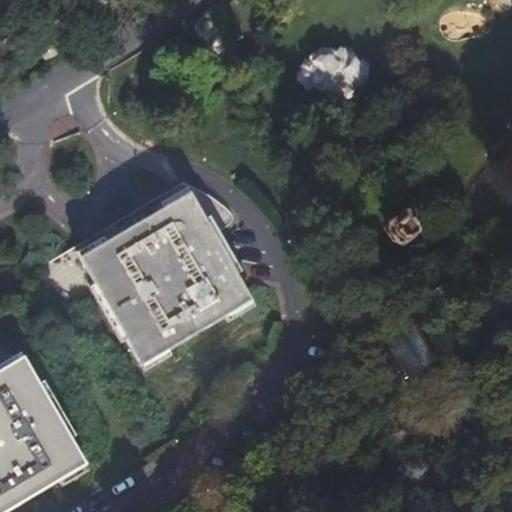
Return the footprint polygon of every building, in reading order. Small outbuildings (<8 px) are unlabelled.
[(206,12),(184,26),(207,63),(229,50),(206,12)] [(60,28),(36,41),(52,68),(76,54),(60,28)] [(365,71),(344,51),(323,51),(312,62),(292,78),(319,93),(342,105),(360,90),(365,71)] [(184,201),(76,265),(138,370),(248,307),(184,201)] [(416,211),(399,208),(387,219),(385,237),(396,244),(412,238),(417,228),(416,211)] [(408,389),(435,370),(406,326),(380,343),(408,389)] [(18,363),(0,373),(0,511),(10,511),(81,470),(18,363)]
